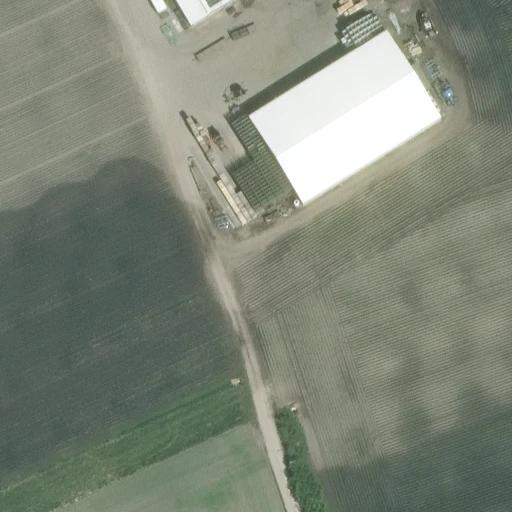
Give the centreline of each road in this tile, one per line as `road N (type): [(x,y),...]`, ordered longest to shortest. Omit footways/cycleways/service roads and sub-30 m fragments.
road 1 (track): [(298,511),(172,161)]
road 2 (residential): [(172,161),(117,0)]
